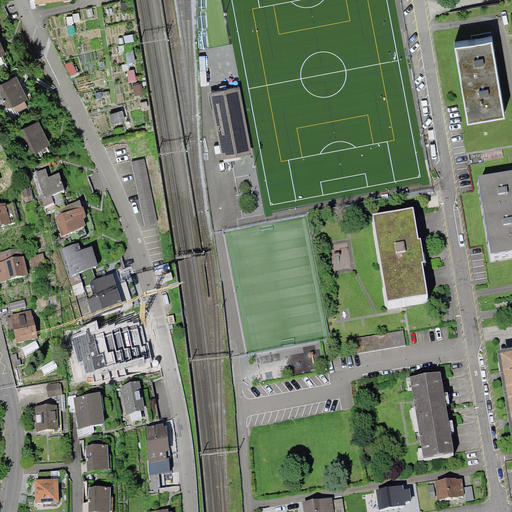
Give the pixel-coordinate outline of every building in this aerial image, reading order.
[(455,48),(467,125),(505,119),(500,89),(495,60),(492,42),(455,48)] [(21,85),(17,77),(0,84),(0,94),(7,110),(13,107),(16,113),(27,107),(24,102),(28,100),(21,85)] [(240,88),(209,94),(219,145),(214,146),(215,154),(221,153),(222,160),(223,159),(241,156),(252,154),(240,88)] [(39,121),(16,131),(27,155),(50,145),(45,135),(39,121)] [(144,159),(132,162),(145,226),(158,223),(144,159)] [(65,189),(59,172),(49,177),(46,168),(32,173),(40,196),(41,196),(44,207),(54,202),(52,195),(65,189)] [(511,169),(478,175),(491,254),(511,250),(511,169)] [(30,186),(21,189),(25,202),(34,200),(30,186)] [(82,207),(80,200),(59,208),(61,214),(55,217),(61,235),(86,226),(83,218),(87,217),(84,209),(83,206),(82,207)] [(6,203),(0,204),(0,225),(11,223),(6,203)] [(419,238),(413,207),(372,214),(374,222),(371,222),(378,263),(379,263),(383,287),(382,288),(384,302),(428,295),(423,262),(425,262),(424,256),(421,238),(419,238)] [(79,243),(59,249),(69,276),(99,265),(92,246),(81,250),(79,243)] [(0,282),(28,275),(21,247),(0,252),(0,282)] [(43,253),(30,257),(33,268),(46,265),(43,253)] [(120,295),(112,274),(92,280),(97,295),(87,298),(92,314),(123,303),(120,295)] [(24,299),(9,303),(11,310),(26,306),(24,299)] [(31,310),(11,315),(15,334),(17,343),(38,338),(31,310)] [(86,375),(152,358),(148,342),(146,342),(141,322),(73,339),(78,362),(82,361),(86,375)] [(406,345),(403,330),(352,339),(355,353),(406,345)] [(511,350),(500,352),(504,372),(511,419),(511,422),(511,350)] [(500,352),(498,353),(511,437),(511,422),(511,419),(504,372),(500,352)] [(16,354),(11,355),(14,366),(24,364),(22,358),(18,359),(16,354)] [(447,412),(440,371),(410,377),(424,458),(454,452),(447,412)] [(139,381),(120,385),(126,414),(145,410),(139,381)] [(46,386),(48,397),(58,395),(63,394),(61,383),(46,386)] [(100,391),(74,397),(77,423),(78,429),(105,424),(100,391)] [(57,405),(35,406),(35,418),(36,431),(59,430),(57,405)] [(164,424),(144,426),(149,462),(167,460),(167,458),(166,451),(170,450),(167,425),(164,426),(164,424)] [(108,444),(86,446),(87,461),(87,471),(109,469),(108,444)] [(169,457),(167,458),(167,460),(149,462),(148,462),(149,475),(171,473),(169,457)] [(58,478),(35,479),(36,495),(36,503),(59,502),(58,478)] [(446,479),(435,481),(438,500),(459,497),(458,496),(465,495),(462,479),(456,479),(456,478),(446,479)] [(433,484),(427,485),(429,498),(436,497),(433,484)] [(403,485),(376,489),(379,509),(406,505),(405,501),(411,500),(409,488),(404,489),(403,485)] [(472,486),(464,487),(467,501),(474,500),(472,486)] [(109,511),(110,487),(88,487),(88,505),(87,511),(109,511)] [(316,499),(302,501),(304,511),(334,511),(332,500),(332,497),(316,499)] [(344,511),(342,499),(332,500),(334,511),(344,511)]
